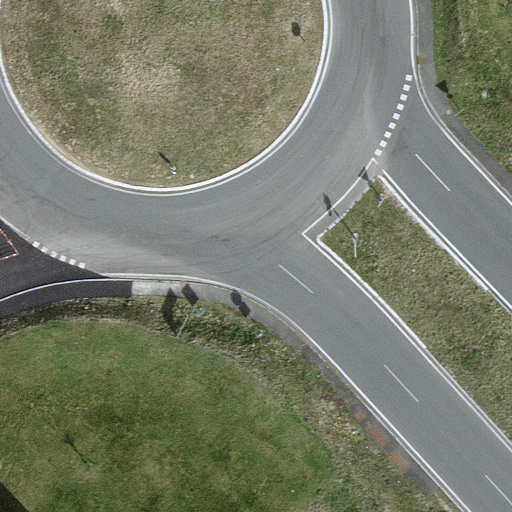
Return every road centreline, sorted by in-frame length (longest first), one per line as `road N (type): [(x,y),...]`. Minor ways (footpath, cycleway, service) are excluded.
road 1 (trunk): [(233,221),(365,343),(511,502)]
road 2 (trunk): [(511,260),(401,138),(363,82)]
road 3 (trunk): [(233,221),(290,189),(335,141),(363,82)]
road 4 (trunk): [(0,157),(55,205),(114,228)]
road 5 (unclassified): [(0,273),(114,228)]
road 6 (trunk): [(114,228),(174,233),(233,221)]
